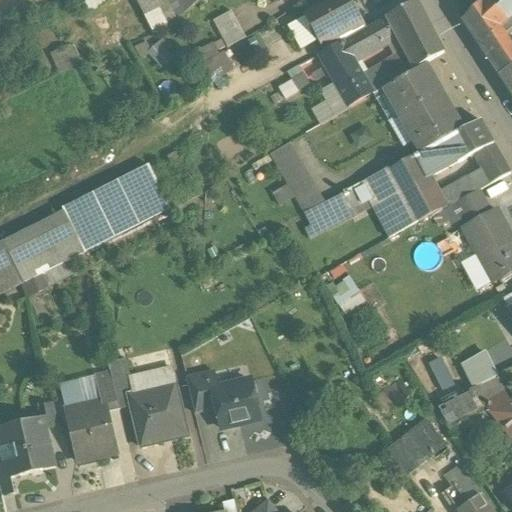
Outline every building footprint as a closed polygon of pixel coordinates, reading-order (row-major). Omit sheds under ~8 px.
[(197,5),(194,0),(137,0),(155,32),(179,20),(197,5)] [(337,0),(330,4),(306,17),(311,27),(310,32),(314,40),(320,42),(320,41),(357,21),(358,20),(346,0),(337,0)] [(485,0),(484,0),(462,21),(489,61),(509,49),(497,32),(507,23),(485,0)] [(511,0),(485,0),(507,23),(497,32),(509,49),(510,48),(511,46),(511,0)] [(444,56),(416,2),(385,20),(386,22),(394,37),(413,71),(444,56)] [(357,21),(320,41),(326,51),(363,31),(357,21)] [(386,22),(343,45),(353,62),(360,58),(384,45),(383,43),(394,37),(386,22)] [(413,71),(394,37),(383,43),(384,45),(394,61),(384,66),(395,84),(414,73),(413,71)] [(147,53),(161,69),(174,57),(160,41),(147,53)] [(343,45),(320,58),(326,70),(329,74),(342,67),(344,71),(355,66),(353,62),(343,45)] [(58,72),(78,65),(71,46),(51,53),(58,72)] [(509,49),(489,61),(499,77),(511,68),(511,50),(510,48),(509,49)] [(205,59),(213,79),(234,69),(226,51),(213,56),(213,55),(205,59)] [(320,58),(299,69),(305,81),(326,70),(320,58)] [(369,74),(360,58),(353,62),(355,66),(362,78),(369,74)] [(344,71),(342,67),(329,74),(335,85),(349,108),(372,95),(362,78),(355,66),(344,71)] [(369,74),(362,78),(372,95),(395,84),(384,66),(369,74)] [(464,130),(427,66),(414,73),(395,84),(382,92),(418,155),(444,140),(464,130)] [(511,68),(499,77),(511,96),(511,68)] [(299,69),(287,74),(297,93),(308,87),(305,81),(299,69)] [(335,85),(319,93),(326,104),(313,112),(321,127),(349,110),(349,108),(335,85)] [(481,123),(444,141),(415,158),(424,176),(454,158),(458,164),(493,144),(481,123)] [(415,158),(390,173),(419,224),(443,210),(435,196),(425,178),(424,176),(415,158)] [(501,159),(443,190),(443,191),(452,207),(457,204),(479,192),(480,191),(510,174),(501,159)] [(149,168),(63,211),(63,213),(82,255),(170,211),(149,168)] [(390,173),(363,186),(371,201),(370,201),(374,208),(390,240),(419,224),(390,173)] [(363,186),(304,215),(311,228),(316,237),(374,208),(370,201),(371,201),(363,186)] [(443,191),(435,196),(443,210),(444,211),(452,207),(443,191)] [(479,192),(457,204),(468,225),(491,213),(479,192)] [(511,272),(511,237),(497,210),(491,213),(468,225),(462,229),(491,284),(511,272)] [(63,213),(3,243),(24,284),(24,285),(83,256),(82,255),(63,213)] [(311,228),(304,231),(309,240),(316,237),(311,228)] [(3,243),(0,244),(0,295),(24,284),(3,243)] [(330,289),(345,314),(367,302),(352,277),(330,289)] [(489,351),(463,364),(475,388),(501,376),(489,351)] [(126,360),(108,365),(113,385),(119,411),(130,408),(128,397),(135,395),(126,360)] [(214,374),(186,380),(194,415),(216,410),(212,392),(218,390),(214,374)] [(432,394),(437,405),(469,389),(464,378),(432,394)] [(401,380),(371,395),(380,413),(410,397),(401,380)] [(218,390),(212,392),(216,410),(221,430),(260,421),(254,399),(257,395),(256,388),(251,385),(251,383),(218,390)] [(113,385),(97,388),(101,402),(102,402),(104,412),(107,411),(108,413),(119,411),(113,385)] [(135,395),(128,397),(130,408),(140,449),(187,438),(175,385),(135,395)] [(511,406),(511,404),(503,393),(491,399),(490,412),(511,437),(511,490),(505,497),(511,504),(511,406)] [(451,427),(483,412),(474,394),(443,409),(451,427)] [(101,402),(66,411),(77,456),(95,452),(97,459),(117,454),(108,413),(107,411),(104,412),(102,402),(101,402)] [(53,407),(40,410),(42,419),(43,419),(46,429),(57,427),(53,407)] [(42,419),(8,427),(12,443),(1,445),(2,450),(0,450),(0,457),(2,465),(6,464),(7,471),(9,471),(11,480),(55,470),(46,429),(43,419),(42,419)] [(428,419),(389,450),(409,476),(449,445),(428,419)] [(7,471),(0,472),(0,491),(2,499),(15,496),(11,480),(9,471),(7,471)] [(492,511),(467,476),(443,492),(456,511),(492,511)]
